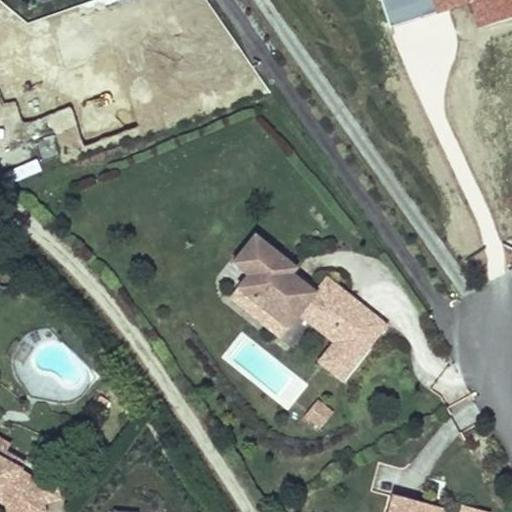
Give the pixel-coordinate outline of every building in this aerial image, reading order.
[(360,317),(328,292),(327,291),(324,291),(322,291),(319,293),(314,299),(310,304),(287,286),(288,283),(288,281),(287,279),(286,276),(284,274),(250,248),(229,276),(244,288),(234,300),(267,327),(268,337),(279,346),(295,326),(304,333),(311,324),(329,337),(330,335),(335,339),(333,341),(338,345),(360,317)] [(314,299),(287,279),(288,281),(288,283),(287,286),(310,304),(314,299)] [(267,327),(234,300),(226,310),(276,350),(279,346),(268,337),(267,327)] [(339,392),(383,336),(360,317),(338,345),(331,355),(316,374),(339,392)] [(333,341),(335,339),(330,335),(329,337),(311,324),(304,333),(331,355),(338,345),(333,341)] [(318,432),(333,411),(316,399),(301,420),(318,432)] [(102,428),(108,417),(99,411),(93,422),(102,428)] [(0,464),(6,468),(10,460),(0,455),(0,464)] [(59,511),(53,490),(37,495),(20,486),(25,478),(6,468),(0,464),(0,511),(59,511)]
